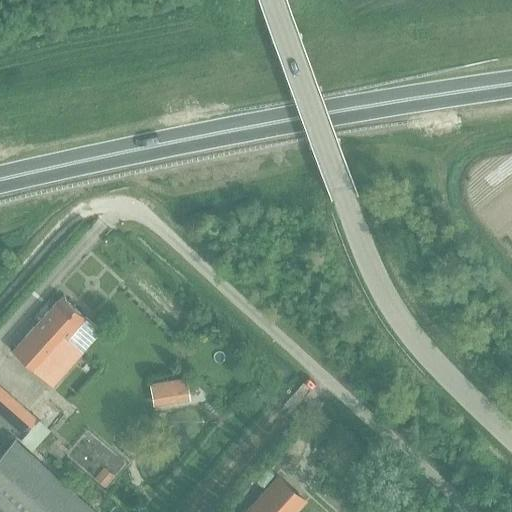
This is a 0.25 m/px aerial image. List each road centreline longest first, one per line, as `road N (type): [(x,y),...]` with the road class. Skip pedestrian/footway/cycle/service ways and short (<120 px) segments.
road 1 (track): [(0,300),(89,209),(301,159),(511,126)]
road 2 (trunk): [(0,182),(511,85)]
road 3 (tertiary): [(511,438),(414,343),(381,292),(273,0)]
road 4 (unclassified): [(118,208),(143,216),(470,511)]
